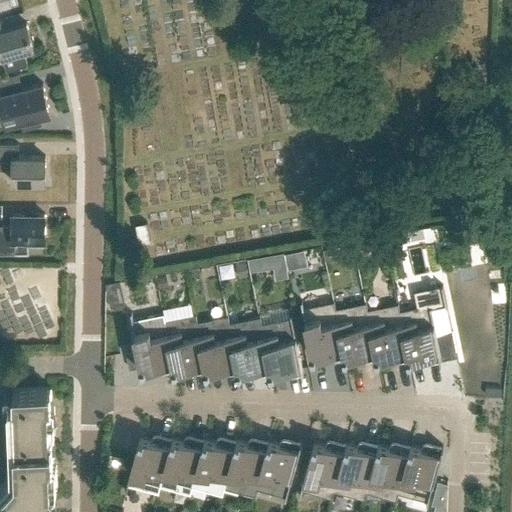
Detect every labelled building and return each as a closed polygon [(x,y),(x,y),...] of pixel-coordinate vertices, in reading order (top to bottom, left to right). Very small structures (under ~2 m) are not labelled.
[(23,51),(34,48),(33,45),(35,43),(32,36),(30,35),(27,22),(0,30),(0,51),(2,57),(3,57),(7,69),(27,63),(23,51)] [(0,78),(0,111),(3,111),(6,123),(22,119),(24,128),(41,124),(39,115),(50,112),(43,83),(16,90),(12,75),(0,78)] [(45,183),(45,156),(19,156),(19,143),(0,143),(0,169),(13,170),(13,182),(45,183)] [(383,217),(381,205),(365,208),(367,220),(383,217)] [(45,240),(45,213),(12,213),(12,226),(0,225),(0,251),(28,252),(28,239),(45,240)] [(148,222),(137,224),(141,244),(152,241),(148,222)] [(122,282),(107,285),(110,296),(125,293),(122,282)] [(400,311),(409,359),(427,355),(428,361),(439,359),(439,360),(457,356),(452,332),(437,335),(431,308),(446,305),(446,306),(447,306),(443,285),(442,285),(442,287),(437,288),(437,285),(430,286),(430,289),(415,292),(419,308),(400,311)] [(335,310),(336,309),(334,301),(333,301),(333,302),(304,308),(302,301),(301,301),(312,356),(331,352),(332,358),(342,356),(343,357),(345,357),(335,310)] [(367,310),(368,310),(366,302),(365,302),(365,303),(336,309),(335,310),(345,357),(363,353),(364,359),(375,357),(375,358),(377,358),(367,310)] [(400,311),(398,303),(397,303),(397,304),(368,310),(367,310),(377,358),(395,354),(396,360),(407,358),(407,359),(409,359),(400,311)] [(165,322),(166,322),(164,313),(163,313),(163,315),(134,321),(132,312),(131,312),(142,368),(160,365),(162,371),(172,369),(172,370),(175,369),(165,322)] [(197,323),(198,323),(196,314),(195,314),(195,316),(166,322),(165,322),(175,369),(192,366),(194,372),(204,370),(205,371),(207,370),(197,323)] [(261,325),(271,372),(289,369),(290,375),(300,372),(301,374),(304,373),(291,314),(290,314),(291,319),(262,325),(261,325)] [(229,324),(230,324),(228,315),(227,315),(227,317),(198,323),(197,323),(207,370),(224,367),(226,373),(236,371),(237,372),(239,371),(229,324)] [(261,325),(262,325),(260,316),(259,316),(259,318),(230,324),(229,324),(239,371),(256,368),(258,374),(268,372),(269,373),(271,372),(261,325)] [(0,511),(31,511),(55,487),(51,387),(48,387),(36,387),(14,388),(14,401),(14,408),(15,408),(17,473),(0,491),(0,511)] [(160,484),(173,437),(170,437),(170,438),(160,435),(158,441),(140,436),(125,491),(126,492),(129,483),(158,491),(157,492),(159,493),(161,484),(160,484)] [(192,485),(205,438),(203,438),(202,439),(192,436),(190,442),(173,437),(160,484),(161,484),(190,492),(189,493),(191,494),(193,485),(192,485)] [(224,486),(237,439),(235,439),(234,440),(224,437),(222,443),(205,438),(192,485),(193,485),(222,493),(221,494),(223,495),(225,486),(224,486)] [(256,487),(269,440),(267,440),(266,441),(256,438),(254,444),(237,439),(224,486),(225,486),(254,494),(254,495),(255,496),(257,487),(256,487)] [(256,487),(257,487),(286,495),(285,499),(286,500),(302,442),(299,441),(298,442),(288,439),(286,445),(269,440),(256,487)] [(334,489),(347,443),(344,442),(344,443),(334,440),(332,446),(314,442),(299,496),(300,496),(303,489),(331,496),(331,498),(332,498),(335,490),(334,489)] [(365,490),(379,444),(376,443),(376,444),(366,441),(364,447),(347,443),(334,489),(335,490),(363,497),(362,499),(364,499),(366,490),(365,490)] [(398,491),(411,445),(408,444),(408,445),(398,442),(396,448),(379,444),(365,490),(366,490),(395,498),(394,500),(396,500),(399,492),(398,491)] [(428,449),(411,445),(398,491),(399,492),(428,499),(426,504),(428,504),(443,446),(440,445),(440,446),(430,443),(428,449)]
